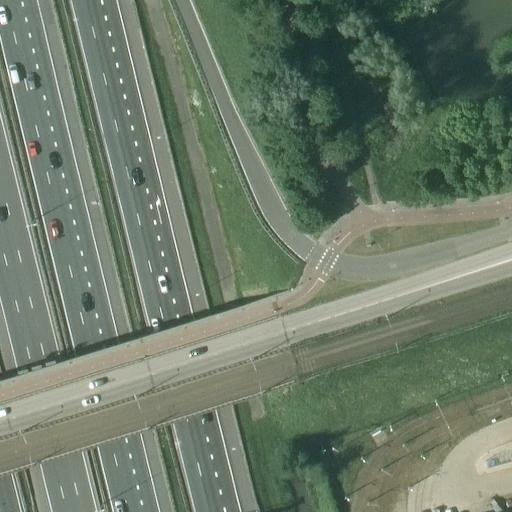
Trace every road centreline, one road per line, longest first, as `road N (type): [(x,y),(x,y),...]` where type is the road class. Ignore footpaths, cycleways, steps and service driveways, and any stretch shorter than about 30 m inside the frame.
road 1 (secondary): [(0,419),(510,259)]
road 2 (motorway): [(208,511),(84,0)]
road 3 (motorway): [(135,511),(12,0)]
road 4 (motorway): [(0,211),(72,511)]
